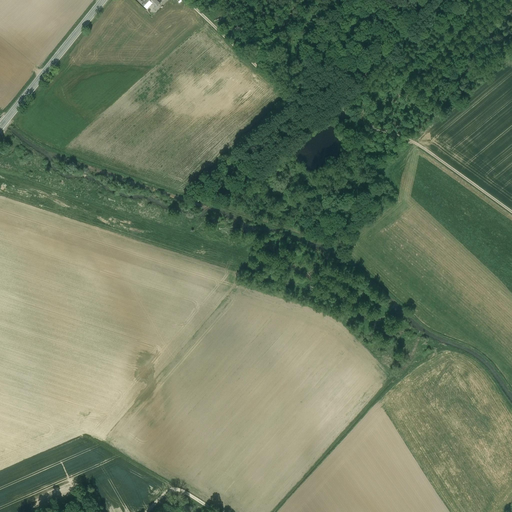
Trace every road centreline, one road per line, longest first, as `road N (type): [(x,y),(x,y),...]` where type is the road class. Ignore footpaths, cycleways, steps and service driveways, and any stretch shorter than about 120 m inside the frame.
road 1 (track): [(186,0),(288,95),(423,145),(511,212)]
road 2 (secondary): [(0,127),(103,0)]
